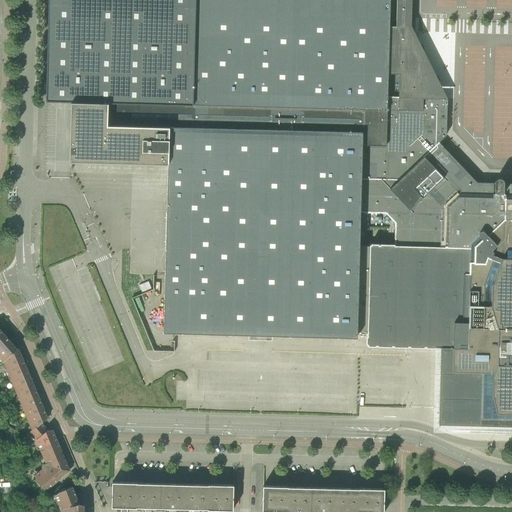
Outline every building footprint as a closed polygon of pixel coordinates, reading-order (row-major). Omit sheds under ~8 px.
[(385,179),(388,106),(389,26),(389,24),(390,0),(49,0),(47,101),(71,101),(170,104),(168,164),(165,260),(163,332),(173,332),(357,338),(357,332),(367,332),(367,345),(423,346),(453,347),(452,371),(481,372),(483,380),(486,393),(489,395),(491,395),(491,396),(492,396),(496,413),(509,413),(509,416),(511,416),(511,182),(504,183),(503,180),(501,179),(499,178),(497,179),(495,180),(494,182),(477,182),(385,179)] [(409,27),(409,24),(410,0),(396,0),(396,26),(389,26),(388,106),(385,179),(477,182),(450,154),(444,147),(439,142),(446,135),(447,98),(430,98),(420,62),(409,27)] [(82,161),(168,164),(170,104),(71,101),(70,161),(82,161)] [(0,356),(19,349),(17,349),(13,344),(0,328),(0,356)] [(6,366),(23,359),(19,349),(0,356),(0,358),(3,361),(5,365),(6,366)] [(10,376),(27,369),(23,359),(6,366),(5,368),(7,370),(9,375),(10,375),(10,376)] [(14,385),(31,378),(27,369),(10,376),(9,378),(11,380),(13,385),(14,385)] [(19,395),(35,388),(31,378),(14,385),(13,388),(15,390),(17,395),(19,395)] [(23,405),(39,398),(35,388),(19,395),(18,397),(20,400),(22,405),(23,405)] [(27,415),(44,408),(39,398),(23,405),(22,407),(24,410),(26,414),(27,415)] [(31,425),(48,417),(44,408),(27,415),(26,417),(28,419),(30,424),(31,425)] [(51,434),(41,423),(32,430),(26,434),(37,446),(39,445),(46,463),(42,464),(42,467),(43,468),(34,475),(39,486),(41,485),(46,491),(55,483),(68,471),(64,462),(66,461),(56,437),(54,434),(51,434)] [(207,511),(208,509),(209,510),(213,510),(212,511),(228,511),(228,510),(233,510),(234,485),(209,484),(185,484),(161,483),(137,482),(112,482),(112,507),(117,507),(117,511),(132,511),(132,508),(136,508),(137,508),(137,511),(160,511),(184,511),(189,511),(207,511)] [(83,511),(84,509),(81,508),(72,486),(65,489),(55,494),(61,511),(83,511)] [(383,511),(384,489),(360,488),(336,487),(312,487),(287,486),(263,486),(262,511),(267,511),(282,511),(283,511),(287,511),(288,511),(287,511),(383,511)]
